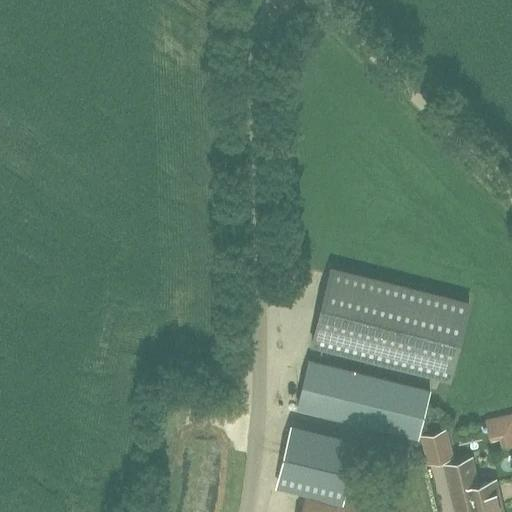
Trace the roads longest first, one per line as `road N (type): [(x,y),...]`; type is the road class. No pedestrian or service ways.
road 1 (unclassified): [(248,511),(262,412),(256,59),(280,0)]
road 2 (unclassified): [(511,190),(320,0)]
